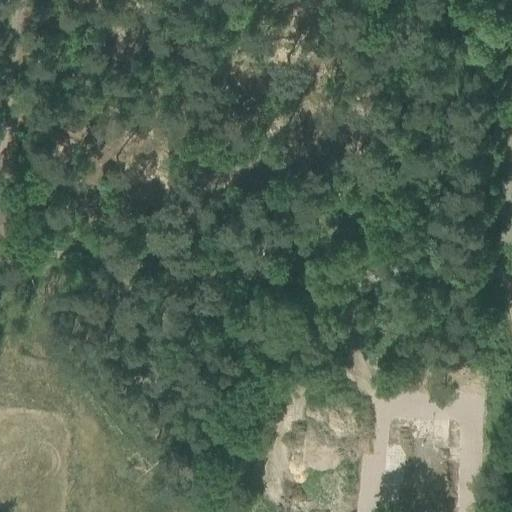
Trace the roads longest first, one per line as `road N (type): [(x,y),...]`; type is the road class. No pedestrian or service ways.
road 1 (track): [(0,240),(329,272),(363,268)]
road 2 (track): [(0,147),(17,0)]
road 3 (track): [(433,268),(425,410)]
road 4 (track): [(363,279),(353,298),(350,344),(378,407)]
